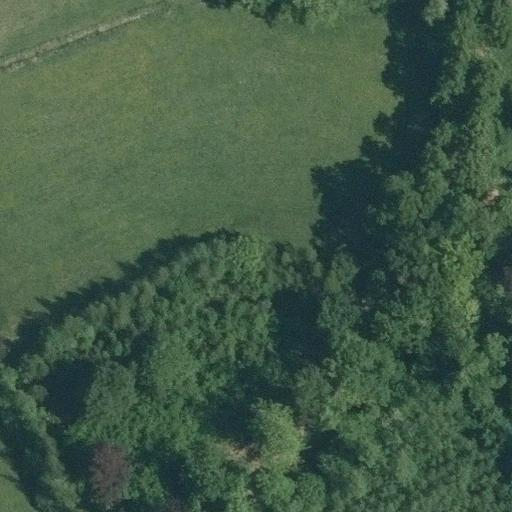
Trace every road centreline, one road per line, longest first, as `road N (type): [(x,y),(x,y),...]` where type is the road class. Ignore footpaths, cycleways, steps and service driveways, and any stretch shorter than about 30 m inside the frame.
road 1 (track): [(255,511),(430,322),(472,294)]
road 2 (track): [(487,0),(452,223),(472,294)]
